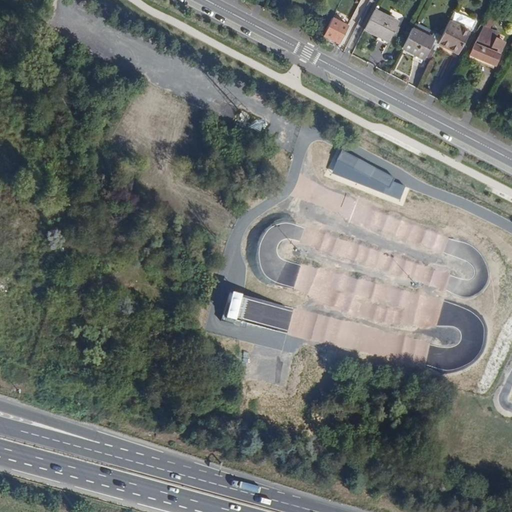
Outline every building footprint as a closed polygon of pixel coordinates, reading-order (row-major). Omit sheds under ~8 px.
[(374,11),(364,30),(387,41),(397,22),(374,11)] [(332,18),(323,35),(336,42),(338,37),(341,38),(347,26),(332,18)] [(488,18),(479,35),(482,34),(495,40),(497,35),(489,30),(493,20),(488,18)] [(445,46),(444,49),(458,55),(469,33),(448,22),(439,42),(445,46)] [(410,29),(400,48),(421,59),(422,58),(430,61),(437,45),(431,42),(432,40),(410,29)] [(479,35),(479,36),(486,40),(482,48),(489,52),(495,40),(482,34),(479,35)] [(478,36),(469,55),(481,61),(484,62),(483,65),(493,69),(499,57),(489,52),(482,48),(486,40),(479,36),(478,36)] [(481,61),(469,55),(467,59),(479,65),(481,61)] [(481,61),(479,65),(492,71),(493,69),(483,65),(484,62),(481,61)] [(394,180),(340,152),(332,175),(400,201),(404,186),(393,182),(394,180)] [(309,247),(386,271),(391,254),(314,231),(309,247)] [(304,259),(291,292),(350,314),(351,312),(357,314),(359,307),(366,310),(369,303),(376,306),(379,297),(374,295),(377,287),(304,259)] [(278,305),(275,331),(312,335),(315,309),(278,305)]
